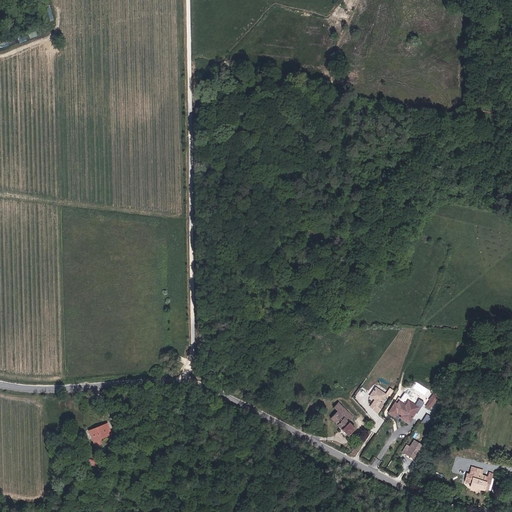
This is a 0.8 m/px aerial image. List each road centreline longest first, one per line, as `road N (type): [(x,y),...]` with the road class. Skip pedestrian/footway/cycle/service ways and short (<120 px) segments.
road 1 (tertiary): [(475,511),(432,501),(189,376),(56,388),(0,383)]
road 2 (track): [(0,192),(192,221)]
